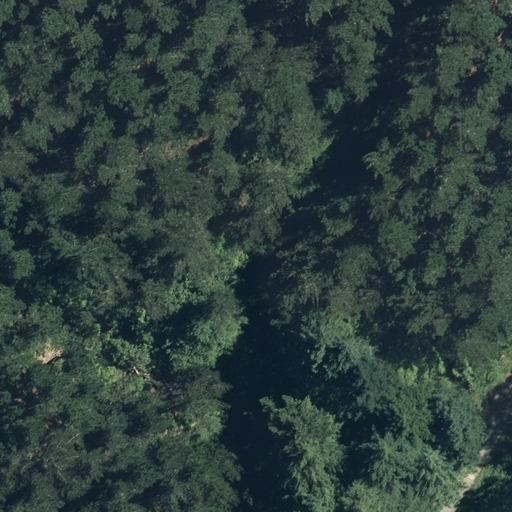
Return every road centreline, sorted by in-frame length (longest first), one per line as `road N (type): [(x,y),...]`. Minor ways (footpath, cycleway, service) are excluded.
road 1 (track): [(228,511),(250,400),(405,31),(426,0)]
road 2 (unclassified): [(443,511),(511,376)]
